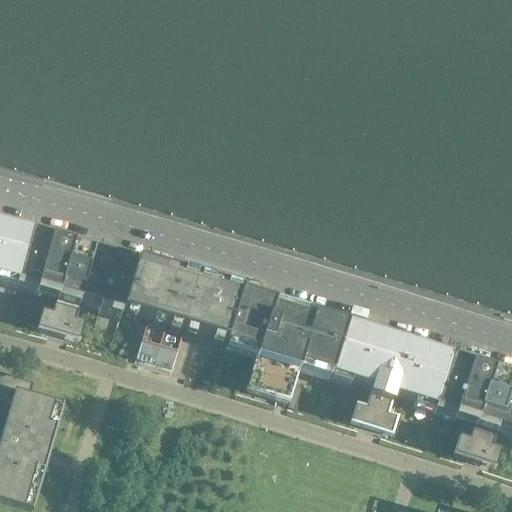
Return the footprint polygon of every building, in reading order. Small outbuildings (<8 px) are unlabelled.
[(0,281),(15,285),(29,235),(0,227),(0,281)] [(119,314),(135,265),(29,235),(15,285),(16,286),(16,285),(57,297),(54,309),(53,308),(51,316),(41,313),(36,331),(79,343),(84,325),(74,322),(76,314),(79,303),(119,314)] [(225,345),(240,296),(211,288),(203,285),(197,283),(135,265),(119,314),(125,316),(146,322),(135,361),(171,372),(182,333),(188,335),(225,345)] [(330,378),(345,328),(312,318),(305,316),(280,308),(280,309),(273,307),(273,306),(240,296),(225,345),(224,346),(256,356),(245,391),(288,404),(299,369),(330,378)] [(433,410),(449,360),(405,347),(345,328),(330,378),(370,390),(364,410),(354,407),(348,425),(358,429),(381,436),(390,439),(396,420),(387,417),(393,397),(433,410)] [(511,380),(449,360),(433,410),(434,410),(434,409),(474,422),(471,434),(470,433),(468,441),(458,438),(452,456),(495,470),(500,452),(491,449),(493,441),(492,440),(496,430),(511,434),(511,380)] [(49,452),(62,406),(29,397),(32,385),(31,385),(0,376),(0,503),(29,511),(31,511),(44,469),(49,452)]
